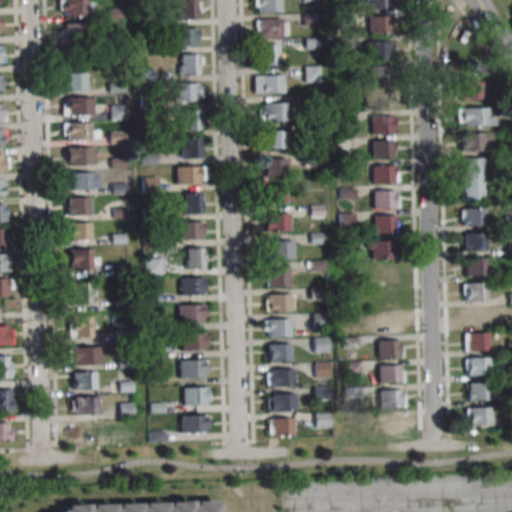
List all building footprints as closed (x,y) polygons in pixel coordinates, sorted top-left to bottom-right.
[(90,0),(58,0),(58,16),(91,16),(90,0)] [(176,0),(176,19),(198,19),(198,0),(176,0)] [(280,13),(279,0),(252,0),(253,13),(280,13)] [(364,0),(387,0),(387,1),(386,1),(387,9),(364,9),(364,0)] [(365,16),(388,16),(388,25),(387,25),(388,33),(365,34),(365,16)] [(450,17),(450,60),(466,60),(466,17),(450,17)] [(286,37),(286,19),(254,19),(254,37),(286,37)] [(61,42),(85,42),(85,23),(61,23),(61,42)] [(195,27),(173,27),(173,45),(195,45),(195,27)] [(363,42),(386,41),(386,51),(385,51),(386,59),(363,59),(363,42)] [(277,44),(261,44),(261,65),(277,65),(277,44)] [(201,74),(201,54),(178,54),(178,74),(201,74)] [(303,66),(303,82),(318,82),(318,66),(303,66)] [(366,66),(390,66),(390,75),(389,75),(389,83),(367,84),(366,66)] [(62,72),(62,90),(85,90),(85,72),(62,72)] [(282,93),(282,75),(252,75),(252,93),(282,93)] [(480,99),(457,100),(457,91),(458,91),(457,83),(480,82),(480,99)] [(201,83),(172,83),(172,101),(201,101),(201,83)] [(367,91),(390,91),(391,100),(390,100),(390,108),(368,109),(367,91)] [(92,115),(92,97),(61,97),(61,115),(92,115)] [(291,102),(258,102),(258,120),(291,120),(291,102)] [(109,119),(124,119),(124,104),(109,104),(109,119)] [(484,125),(461,126),(461,117),(462,117),(461,109),(484,108),(484,125)] [(179,109),(179,131),(200,131),(200,109),(179,109)] [(368,116),(391,116),(391,125),(390,125),(391,133),(368,134),(368,116)] [(96,122),(62,122),(62,140),(96,140),(96,122)] [(288,131),(262,131),(262,148),(288,148),(288,131)] [(109,141),(123,141),(123,132),(109,132),(109,141)] [(482,150),(459,151),(459,141),(459,133),(481,132),(482,150)] [(181,158),(200,158),(200,138),(181,138),(181,158)] [(368,141),(391,140),(392,150),(391,150),(391,158),(369,158),(368,141)] [(91,147),(64,147),(64,165),(91,165),(91,147)] [(284,158),(263,158),(263,175),(284,175),(284,158)] [(482,200),(482,158),(461,158),(461,200),(482,200)] [(369,166),(392,165),(393,175),(392,175),(392,183),(370,183),(369,166)] [(174,166),(174,184),(203,184),(203,166),(174,166)] [(98,172),(68,172),(68,189),(98,189),(98,172)] [(286,186),(265,186),(265,203),(286,203),(286,186)] [(370,191),(393,190),(394,200),(393,200),(393,208),(371,208),(370,191)] [(182,192),(182,213),(204,213),(204,192),(182,192)] [(89,215),(89,197),(65,197),(65,215),(89,215)] [(484,225),(461,226),(460,217),(461,217),(461,209),(483,208),(484,225)] [(262,213),(263,231),(289,230),(289,213),(262,213)] [(370,216),(394,215),(394,225),(393,225),(393,233),(371,233),(370,216)] [(176,239),(202,239),(202,221),(176,221),(176,239)] [(91,240),(91,222),(66,222),(66,240),(91,240)] [(485,250),(462,251),(461,242),(462,242),(462,234),(484,233),(485,250)] [(293,241),(269,241),(269,259),(293,259),(293,241)] [(368,241),(391,241),(392,250),(391,250),(391,258),(369,259),(368,241)] [(184,269),(203,269),(203,247),(184,247),(184,269)] [(66,270),(91,270),(91,249),(66,249),(66,270)] [(143,258),(143,275),(160,275),(160,258),(143,258)] [(485,275),(462,276),(462,267),(462,259),(484,258),(485,275)] [(372,266),(396,266),(396,275),(395,275),(395,283),(373,284),(372,266)] [(288,286),(288,269),(263,269),(263,286),(288,286)] [(204,295),(204,277),(178,277),(178,295),(204,295)] [(486,301),(462,301),(462,292),(463,292),(463,284),(485,283),(486,301)] [(69,304),(89,304),(89,284),(69,284),(69,304)] [(289,310),(289,294),(263,294),(263,310),(289,310)] [(176,323),(204,322),(204,304),(176,304),(176,323)] [(486,325),(463,326),(463,317),(463,309),(485,308),(486,325)] [(92,315),(67,315),(67,336),(92,336),(92,315)] [(398,315),(368,315),(368,332),(398,332),(398,315)] [(289,319),(262,319),(262,336),(289,336),(289,319)] [(12,326),(0,325),(0,345),(12,345),(12,326)] [(204,332),(180,332),(180,350),(204,350),(204,332)] [(488,349),(465,350),(465,341),(466,341),(465,333),(488,332),(488,349)] [(311,353),(327,353),(327,337),(311,337),(311,353)] [(375,340),(398,340),(399,349),(398,349),(398,357),(376,358),(375,340)] [(289,343),(267,343),(267,361),(289,361),(289,343)] [(66,347),(66,364),(99,364),(99,347),(66,347)] [(0,377),(9,378),(9,356),(0,356),(0,377)] [(489,374),(466,375),(466,366),(467,366),(466,358),(489,357),(489,374)] [(177,377),(206,377),(206,359),(177,359),(177,377)] [(343,377),(358,377),(358,361),(343,361),(343,377)] [(376,365),(399,365),(399,374),(398,374),(399,382),(376,383),(376,365)] [(264,368),(264,386),(293,386),(293,368),(264,368)] [(94,372),(70,372),(70,389),(94,389),(94,372)] [(490,399),(466,400),(466,391),(467,391),(466,383),(489,382),(490,399)] [(181,405),(206,405),(206,387),(181,387),(181,405)] [(0,388),(0,410),(11,411),(11,389),(0,388)] [(376,390),(399,389),(400,399),(399,399),(399,407),(377,407),(376,390)] [(294,394),(267,394),(267,411),(294,411),(294,394)] [(98,397),(70,397),(70,414),(98,414),(98,397)] [(491,424),(467,425),(467,415),(468,415),(468,407),(490,406),(491,424)] [(330,412),(313,412),(313,428),(330,428),(330,412)] [(206,433),(206,414),(179,415),(179,433),(206,433)] [(377,415),(401,414),(401,424),(400,424),(400,432),(378,432),(377,415)] [(267,417),(266,435),(291,436),(292,418),(267,417)] [(0,422),(0,440),(13,440),(13,423),(0,422)] [(96,422),(69,422),(69,439),(96,439),(96,422)] [(217,511),(217,499),(63,504),(63,508),(58,509),(58,511),(217,511)]
